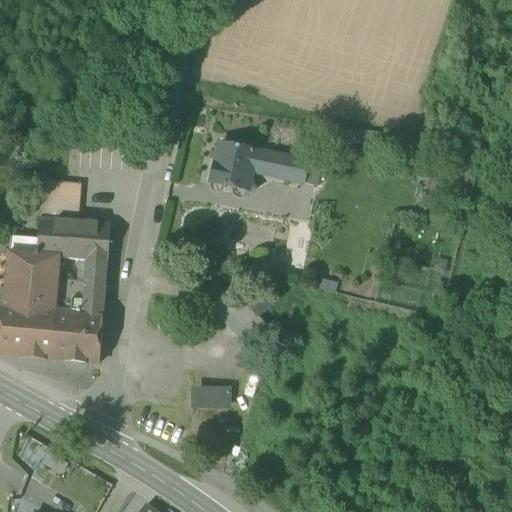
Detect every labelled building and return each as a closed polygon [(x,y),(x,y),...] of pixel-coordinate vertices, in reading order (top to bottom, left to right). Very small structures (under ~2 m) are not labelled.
[(234,189),(243,201),(256,191),(250,183),(253,168),(249,167),(252,151),(222,144),(221,147),(217,149),(214,160),(216,163),(216,164),(214,164),(210,184),(234,189)] [(274,179),(315,188),(320,165),(252,151),(249,167),(253,168),(275,173),(274,179)] [(79,223),(79,224),(82,186),(44,182),(40,221),(76,223),(79,223)] [(77,262),(84,262),(86,247),(74,246),(76,223),(40,221),(38,240),(37,258),(65,261),(77,262)] [(79,223),(76,223),(74,246),(86,247),(84,262),(106,264),(109,226),(79,224),(79,223)] [(10,256),(37,258),(38,240),(11,238),(10,256)] [(0,353),(99,366),(103,306),(85,305),(85,299),(76,299),(77,289),(75,287),(71,284),(55,282),(55,266),(65,266),(65,261),(37,258),(10,256),(5,307),(3,307),(3,314),(1,333),(0,350),(0,353)] [(84,262),(77,262),(75,287),(77,289),(76,299),(85,299),(85,305),(103,306),(104,290),(106,264),(84,262)] [(333,294),(335,283),(314,278),(312,290),(333,294)] [(211,308),(248,355),(262,344),(263,329),(255,319),(281,299),(271,287),(264,292),(240,285),(211,308)] [(214,391),(216,408),(228,407),(226,389),(214,391)] [(216,408),(214,391),(190,393),(192,410),(216,408)] [(231,456),(237,458),(240,450),(234,448),(231,456)]
